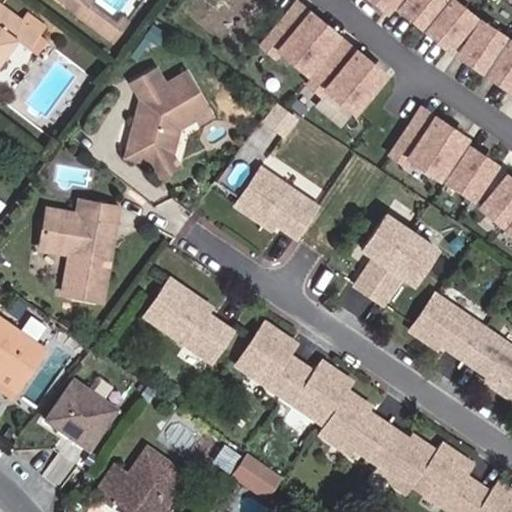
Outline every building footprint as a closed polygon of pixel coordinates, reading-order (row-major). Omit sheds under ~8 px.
[(395,0),(373,0),(387,10),(395,0)] [(471,20),(446,0),(405,0),(399,7),(449,47),(471,20)] [(336,38),(293,3),(259,45),(301,80),(336,38)] [(0,55),(13,39),(27,49),(34,54),(43,41),(37,37),(18,22),(0,8),(0,55)] [(511,85),(511,47),(476,24),(456,53),(511,88),(511,85)] [(383,77),(341,41),(312,75),(355,110),(383,77)] [(141,99),(127,156),(154,162),(173,151),(178,127),(194,117),(197,123),(213,113),(187,71),(164,85),(153,67),(130,81),(141,99)] [(264,118),(282,131),(293,115),(276,102),(264,118)] [(464,139),(418,109),(388,154),(434,184),(464,139)] [(448,179),(475,196),(493,166),(466,150),(448,179)] [(162,175),(181,164),(173,151),(154,162),(162,175)] [(297,238),(317,207),(260,169),(235,206),(264,225),(268,219),(277,225),(297,238)] [(511,181),(503,175),(480,203),(511,229),(511,181)] [(68,211),(66,223),(46,219),(41,245),(71,251),(63,291),(101,299),(113,239),(106,238),(110,220),(117,222),(120,206),(82,199),(79,213),(68,211)] [(68,211),(48,207),(46,219),(66,223),(68,211)] [(412,285),(436,251),(385,216),(362,250),(378,261),(375,267),(369,264),(354,286),(381,305),(397,282),(391,279),(395,273),(412,285)] [(264,225),(273,231),(277,225),(268,219),(264,225)] [(113,239),(117,222),(110,220),(106,238),(113,239)] [(193,308),(197,302),(168,282),(142,319),(209,364),(230,333),(204,316),(193,308)] [(509,400),(511,395),(511,348),(435,296),(410,332),(426,343),(429,338),(440,345),(486,376),(497,384),(494,389),(509,400)] [(204,316),(209,310),(197,302),(193,308),(204,316)] [(0,317),(0,367),(20,382),(43,348),(0,317)] [(269,344),(272,340),(258,330),(230,372),(318,432),(341,399),(347,390),(332,381),(329,385),(311,373),(306,379),(283,364),(288,357),(269,344)] [(426,343),(437,350),(440,345),(429,338),(426,343)] [(288,357),(291,352),(272,340),(269,344),(288,357)] [(0,378),(15,389),(20,382),(0,367),(0,378)] [(332,381),(314,368),(311,373),(329,385),(332,381)] [(486,376),(483,381),(494,389),(497,384),(486,376)] [(88,449),(117,408),(73,377),(44,418),(88,449)] [(352,413),(355,408),(341,399),(318,432),(312,441),(345,463),(349,456),(372,472),(368,479),(400,501),(406,492),(429,459),(415,449),(412,454),(394,441),(370,425),(352,413)] [(370,425),(373,421),(355,408),(352,413),(370,425)] [(415,449),(397,436),(394,441),(412,454),(415,449)] [(219,463),(230,470),(241,454),(230,446),(219,463)] [(132,511),(160,511),(166,504),(186,473),(147,447),(127,474),(115,465),(95,493),(109,503),(113,497),(133,511),(132,511)] [(449,460),(435,450),(429,459),(406,492),(434,511),(511,511),(511,502),(509,501),(506,505),(487,493),(483,499),(460,484),(464,477),(446,464),(449,460)] [(267,499),(282,476),(246,451),(230,473),(267,499)] [(464,477),(467,473),(449,460),(446,464),(464,477)] [(509,501),(490,488),(487,493),(506,505),(509,501)]
